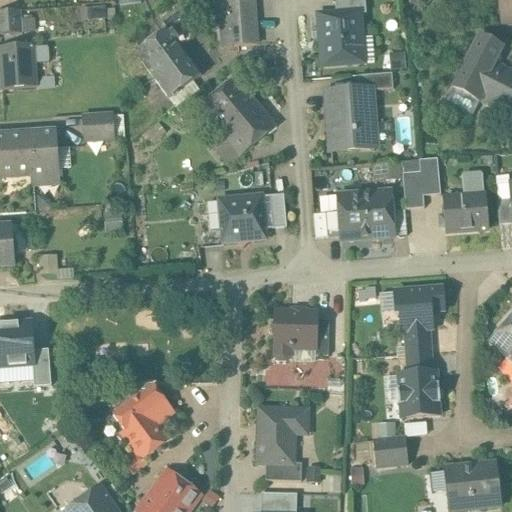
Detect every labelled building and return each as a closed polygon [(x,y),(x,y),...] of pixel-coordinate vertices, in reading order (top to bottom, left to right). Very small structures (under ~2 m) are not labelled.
[(253,0),(224,0),(228,48),(257,46),(253,0)] [(364,0),(334,0),(336,15),(360,13),(360,15),(366,15),(364,0)] [(511,0),(500,0),(502,22),(507,25),(511,25),(511,0)] [(106,17),(104,6),(83,8),(84,20),(106,17)] [(21,11),(0,12),(0,35),(22,34),(21,11)] [(336,15),(319,16),(323,68),(365,64),(360,15),(360,13),(336,15)] [(195,42),(181,21),(167,31),(168,32),(169,32),(183,50),(195,42)] [(183,50),(169,32),(168,32),(137,55),(170,100),(202,77),(183,50)] [(479,38),(452,89),(466,96),(463,102),(470,105),(473,100),(508,119),(511,112),(511,72),(496,64),(503,50),(479,38)] [(36,46),(0,47),(0,87),(0,90),(38,88),(36,46)] [(393,76),(359,79),(360,92),(372,91),(373,93),(394,92),(393,76)] [(237,80),(201,108),(221,132),(256,104),(237,80)] [(360,92),(329,94),(332,132),(329,132),(330,154),(377,150),(373,93),(372,91),(360,92)] [(256,104),(221,132),(241,158),(277,129),(256,104)] [(109,116),(83,117),(85,144),(111,142),(109,116)] [(54,132),(30,134),(33,178),(32,178),(33,185),(58,184),(54,132)] [(30,134),(0,135),(0,179),(32,178),(33,178),(30,134)] [(437,161),(402,164),(405,211),(424,210),(423,198),(440,197),(437,161)] [(464,199),(444,200),(446,234),(487,231),(485,196),(484,196),(482,179),(479,177),(465,178),(462,180),(464,199)] [(390,194),(338,198),(339,214),(341,238),(341,242),(393,237),(390,194)] [(284,197),(270,198),(272,229),(286,228),(284,197)] [(261,199),(221,202),(224,244),(264,241),(261,199)] [(511,207),(511,200),(497,202),(499,227),(511,225),(511,207)] [(339,214),(325,215),(327,239),(341,238),(339,214)] [(0,228),(0,267),(12,266),(9,228),(0,228)] [(38,256),(41,274),(58,271),(55,253),(38,256)] [(441,290),(395,294),(397,316),(401,315),(402,333),(405,333),(429,331),(431,331),(430,313),(443,312),(441,290)] [(317,313),(275,312),(274,357),(278,362),(286,362),(291,357),(291,350),(315,350),(316,350),(317,321),(317,313)] [(511,317),(488,343),(511,365),(511,317)] [(329,322),(317,321),(316,350),(315,350),(315,357),(328,358),(329,322)] [(29,326),(0,327),(0,373),(33,371),(34,392),(50,391),(48,355),(30,356),(29,326)] [(429,331),(405,333),(407,357),(430,355),(429,331)] [(430,355),(407,357),(408,376),(432,374),(430,355)] [(408,376),(399,377),(400,390),(397,390),(399,406),(402,406),(403,419),(438,417),(437,405),(440,404),(439,386),(436,386),(435,374),(432,374),(408,376)] [(154,388),(114,418),(125,432),(121,436),(130,447),(160,425),(174,414),(154,388)] [(307,412),(259,411),(258,465),(266,465),(293,466),(293,465),(294,435),(306,435),(307,412)] [(427,422),(405,423),(405,436),(427,435),(427,422)] [(160,425),(130,447),(140,459),(142,462),(171,440),(160,425)] [(405,439),(373,443),(376,469),(408,466),(405,439)] [(44,449),(18,464),(29,482),(54,467),(44,449)] [(140,459),(127,469),(132,476),(145,466),(142,462),(140,459)] [(293,466),(266,465),(265,482),(301,483),(302,465),(293,465),(293,466)] [(495,466),(446,472),(450,511),(500,506),(499,503),(503,500),(502,490),(497,486),(495,466)] [(189,511),(200,497),(165,472),(136,511),(189,511)] [(101,489),(67,511),(111,511),(115,510),(101,489)] [(296,511),(283,499),(271,511),(296,511)]
